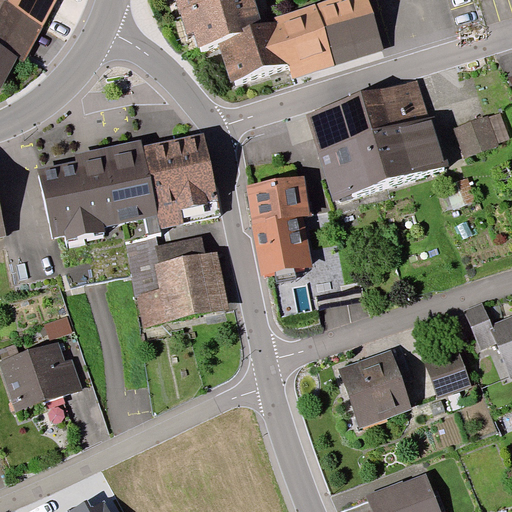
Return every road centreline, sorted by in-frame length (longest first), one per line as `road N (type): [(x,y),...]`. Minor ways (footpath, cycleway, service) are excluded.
road 1 (residential): [(216,130),(511,38)]
road 2 (residential): [(0,505),(268,375)]
road 3 (residential): [(268,375),(511,285)]
road 4 (tertiary): [(268,375),(231,171),(216,130)]
road 5 (tertiary): [(0,125),(71,86),(111,21)]
road 6 (tertiary): [(216,130),(153,53),(111,21)]
road 7 (tertiary): [(317,511),(268,375)]
